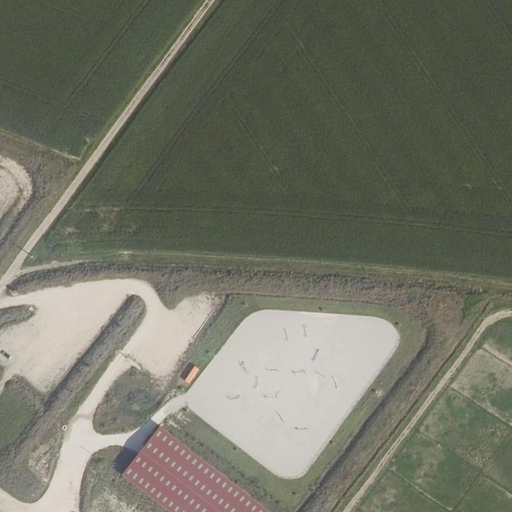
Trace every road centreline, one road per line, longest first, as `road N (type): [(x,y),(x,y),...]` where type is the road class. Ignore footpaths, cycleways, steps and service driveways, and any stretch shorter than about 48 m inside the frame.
road 1 (track): [(14,272),(164,260),(511,284)]
road 2 (track): [(210,0),(0,290)]
